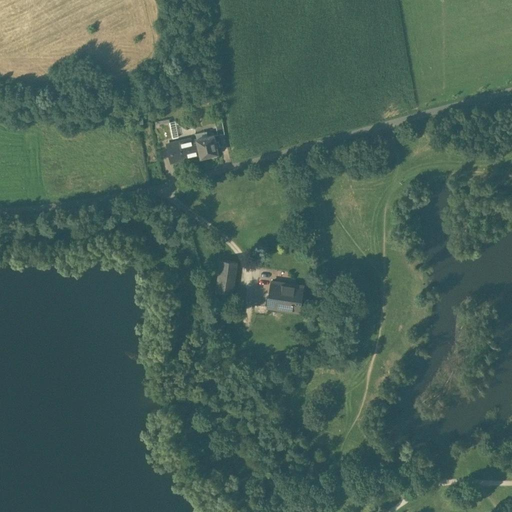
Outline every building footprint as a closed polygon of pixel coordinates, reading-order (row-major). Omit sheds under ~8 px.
[(222,119),(215,120),(218,135),(225,133),(222,119)] [(170,122),(155,125),(159,141),(173,137),(170,122)] [(215,134),(197,138),(201,155),(201,157),(210,155),(212,157),(217,155),(218,153),(219,152),(215,134)] [(201,155),(197,138),(196,139),(191,140),(191,138),(169,144),(173,161),(201,155)] [(237,262),(221,259),(216,291),(232,294),(237,262)] [(283,282),(272,280),(268,307),(280,308),(283,282)] [(283,282),(280,308),(300,311),(303,285),(283,282)] [(283,323),(253,319),(249,340),(254,341),(280,345),(283,323)] [(278,353),(280,345),(254,341),(253,349),(278,353)]
